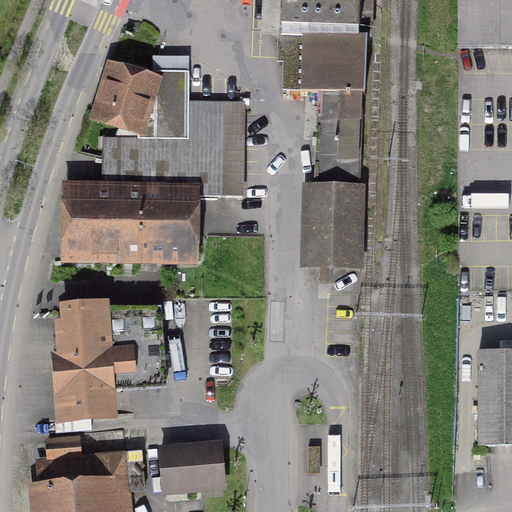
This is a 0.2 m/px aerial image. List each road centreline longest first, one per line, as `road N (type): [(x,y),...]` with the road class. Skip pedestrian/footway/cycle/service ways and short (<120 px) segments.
road 1 (primary): [(0,368),(30,215),(110,0)]
road 2 (primary): [(63,0),(0,186)]
road 3 (residential): [(274,511),(266,397),(277,381),(296,374)]
